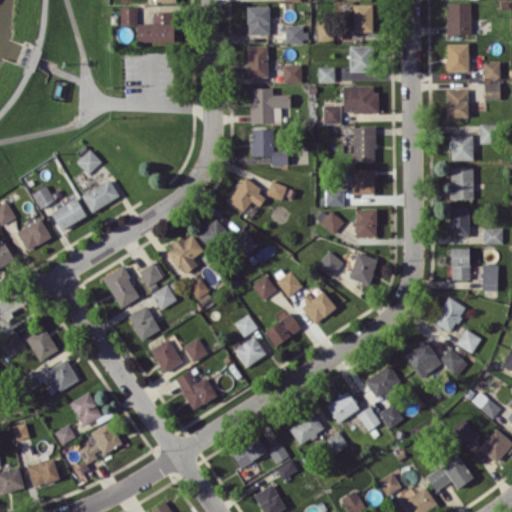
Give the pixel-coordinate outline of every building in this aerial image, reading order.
[(447,2),(447,33),(470,34),(470,2),(447,2)] [(372,3),(352,3),(353,31),(373,31),(372,3)] [(269,33),(269,5),(247,5),(247,34),(269,33)] [(120,24),(137,24),(136,6),(120,6),(120,24)] [(137,41),(173,41),(173,11),(153,11),(153,22),(137,22),(137,41)] [(317,23),(317,40),(332,40),(333,23),(317,23)] [(285,42),(306,42),(306,24),(285,25),(285,42)] [(467,42),(446,43),(446,70),(468,70),(467,42)] [(248,76),(268,76),(267,44),(247,45),(248,76)] [(349,45),(350,70),(370,70),(369,45),(349,45)] [(483,77),(499,77),(499,61),(483,61),(483,77)] [(282,63),(283,82),(301,81),(301,63),(282,63)] [(334,65),(318,66),(318,81),(334,80),(334,65)] [(499,98),(499,81),(483,81),(484,98),(499,98)] [(342,85),(343,111),(377,111),(376,84),(342,85)] [(251,122),(272,122),(272,106),(290,106),(290,93),(272,94),(272,86),(250,87),(251,122)] [(468,116),(467,88),(446,88),(446,116),(468,116)] [(323,123),(340,122),(339,104),(323,104),(323,123)] [(479,142),(493,142),(494,123),(479,123),(479,142)] [(374,125),(352,126),(353,161),(375,161),(374,125)] [(251,154),(271,154),(271,163),(288,163),(288,149),(273,150),(273,128),(251,128),(251,154)] [(472,134),(449,134),(450,159),(473,159),(472,134)] [(102,160),(89,147),(76,160),(88,173),(102,160)] [(473,166),(450,166),(449,197),(472,198),(473,166)] [(374,193),(373,167),(351,168),(351,193),(374,193)] [(243,211),(251,200),(258,206),(267,194),(244,177),(227,199),(243,211)] [(119,196),(109,178),(81,193),(90,211),(119,196)] [(286,185),(271,180),(266,193),(281,199),(286,185)] [(31,192),(40,207),(54,199),(46,184),(31,192)] [(342,188),(324,189),(325,204),(343,204),(342,188)] [(51,211),(61,229),(86,215),(76,197),(51,211)] [(15,215),(6,200),(0,203),(0,222),(1,224),(15,215)] [(315,217),(334,232),(342,221),(323,206),(315,217)] [(468,207),(448,207),(449,234),(469,233),(468,207)] [(354,208),(355,236),(376,235),(376,208),(354,208)] [(198,233),(210,246),(228,229),(217,216),(198,233)] [(51,235),(40,217),(16,231),(28,250),(51,235)] [(502,242),(502,227),(483,227),(482,242),(502,242)] [(245,254),(257,243),(246,230),(234,242),(245,254)] [(204,248),(190,231),(166,251),(185,273),(198,263),(193,257),(204,248)] [(6,240),(0,242),(0,265),(15,259),(6,240)] [(469,246),(450,247),(451,278),(469,278),(469,246)] [(317,264),(331,275),(342,260),(328,249),(317,264)] [(377,257),(355,252),(349,278),(370,283),(377,257)] [(161,278),(155,262),(139,268),(146,284),(161,278)] [(497,289),(498,263),(482,263),(481,289),(497,289)] [(121,306),(140,295),(121,265),(102,277),(121,306)] [(286,295),(301,287),(292,270),(277,278),(286,295)] [(276,288),(266,274),(252,284),(262,298),(276,288)] [(209,290),(201,276),(188,283),(196,297),(209,290)] [(161,308),(177,298),(167,282),(151,292),(161,308)] [(314,296),(309,290),(302,297),(306,302),(301,306),(316,323),(336,305),(322,289),(314,296)] [(465,305),(447,295),(433,321),(451,331),(465,305)] [(159,328),(146,304),(128,315),(141,339),(159,328)] [(234,322),(244,336),(257,326),(248,312),(234,322)] [(265,327),(274,344),(300,329),(291,313),(265,327)] [(37,359),(57,351),(46,326),(27,334),(37,359)] [(481,337),(465,327),(456,343),(471,352),(481,337)] [(0,340),(7,356),(26,347),(18,330),(0,338),(0,340)] [(234,348),(245,366),(266,353),(255,335),(234,348)] [(193,361),(207,352),(197,336),(183,345),(193,361)] [(181,361),(168,338),(150,348),(163,371),(181,361)] [(465,365),(454,347),(437,357),(426,339),(404,352),(416,372),(440,358),(450,374),(465,365)] [(501,367),(511,372),(511,350),(509,349),(501,367)] [(58,388),(77,380),(67,358),(49,367),(58,388)] [(400,379),(389,363),(364,379),(376,396),(400,379)] [(215,397),(207,376),(194,381),(190,370),(177,375),(189,407),(215,397)] [(359,407),(347,389),(326,404),(338,421),(359,407)] [(69,401),(83,425),(102,415),(88,390),(69,401)] [(491,417),(500,407),(480,390),(471,400),(491,417)] [(379,411),(389,426),(404,417),(394,402),(379,411)] [(380,422),(370,405),(357,412),(367,429),(380,422)] [(299,444),(324,429),(314,411),(288,426),(299,444)] [(463,444),(477,436),(465,417),(451,427),(463,444)] [(123,440),(111,419),(90,430),(95,440),(79,449),(84,459),(79,462),(83,470),(89,467),(87,462),(97,456),(96,455),(123,440)] [(12,425),(16,439),(29,435),(25,421),(12,425)] [(54,430),(60,443),(75,436),(69,423),(54,430)] [(496,460),(511,442),(511,441),(496,427),(479,445),(496,460)] [(348,443),(338,430),(326,438),(335,452),(348,443)] [(230,449),(239,466),(267,451),(258,435),(230,449)] [(289,455),(281,440),(267,448),(275,462),(289,455)] [(425,474),(435,489),(451,479),(456,487),(472,478),(458,454),(425,474)] [(27,465),(34,486),(60,477),(52,456),(27,465)] [(297,470),(292,459),(276,466),(281,477),(297,470)] [(0,470),(0,491),(0,493),(24,487),(19,465),(0,470)] [(377,480),(386,495),(401,486),(392,471),(377,480)] [(255,491),(262,511),(275,511),(284,509),(274,483),(255,491)] [(410,511),(424,511),(437,504),(426,485),(403,499),(410,511)] [(173,511),(165,500),(148,510),(149,511),(173,511)]
